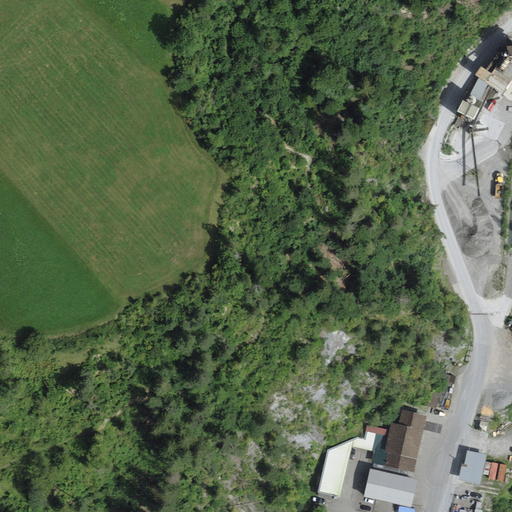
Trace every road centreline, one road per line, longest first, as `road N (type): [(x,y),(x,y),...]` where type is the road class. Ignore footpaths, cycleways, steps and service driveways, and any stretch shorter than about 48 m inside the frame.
road 1 (track): [(511,21),(497,30),(430,146),(436,198),(481,328),(479,366),(436,511)]
road 2 (track): [(98,280),(0,149)]
